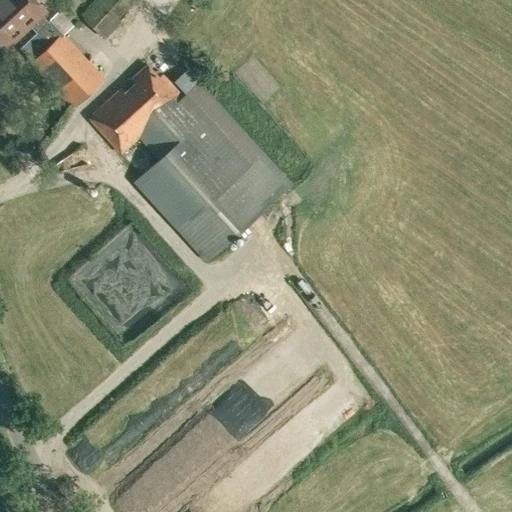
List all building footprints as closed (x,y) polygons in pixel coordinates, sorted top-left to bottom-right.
[(35,0),(0,0),(0,2),(25,31),(30,27),(36,32),(48,22),(42,15),(46,11),(35,0)] [(0,3),(0,45),(4,50),(25,31),(0,3)] [(19,48),(32,61),(30,63),(73,108),(104,79),(49,20),(19,48)] [(121,87),(88,117),(121,153),(140,135),(181,96),(160,74),(158,76),(146,64),(131,78),(134,82),(125,91),(121,87)] [(290,183),(197,81),(181,96),(140,135),(158,157),(134,180),(206,259),(290,183)] [(43,139),(42,128),(29,129),(31,141),(43,139)] [(229,305),(164,359),(184,383),(196,373),(182,357),(217,328),(233,347),(251,331),(229,305)] [(157,375),(94,445),(109,458),(123,443),(129,448),(178,394),(157,375)] [(257,494),(267,488),(251,463),(241,469),(257,494)]
